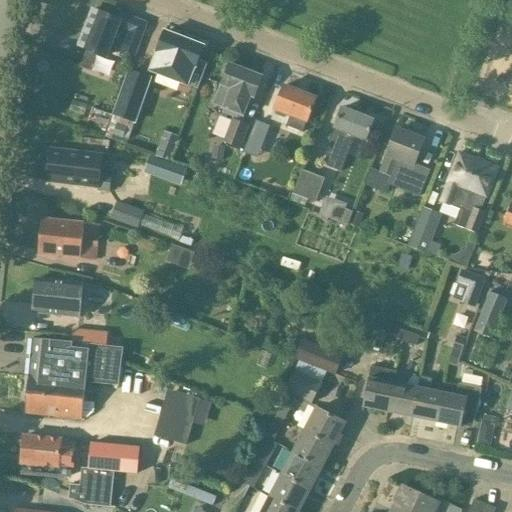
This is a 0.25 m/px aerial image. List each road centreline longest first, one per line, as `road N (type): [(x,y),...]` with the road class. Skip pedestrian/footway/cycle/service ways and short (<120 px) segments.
road 1 (unclassified): [(511,137),(158,0)]
road 2 (residential): [(342,511),(363,472),(380,454),(399,449),(511,475)]
